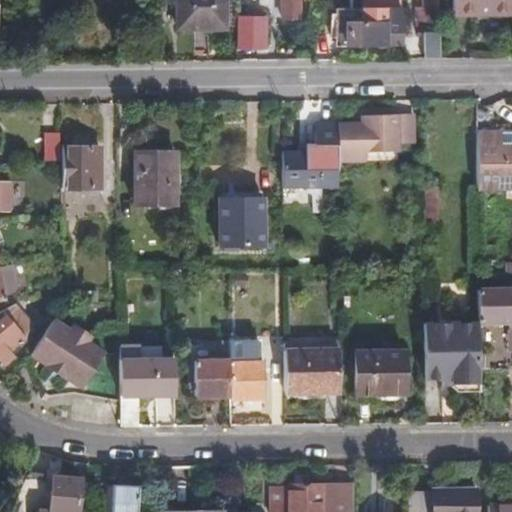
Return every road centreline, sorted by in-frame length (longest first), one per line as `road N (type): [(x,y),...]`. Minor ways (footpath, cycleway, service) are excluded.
road 1 (residential): [(0,409),(51,435),(101,444),(511,441)]
road 2 (secondary): [(511,74),(0,82)]
